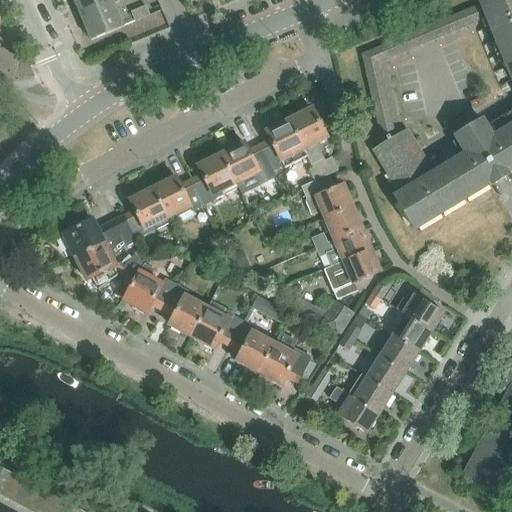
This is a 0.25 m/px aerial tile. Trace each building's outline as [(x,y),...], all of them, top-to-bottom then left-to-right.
[(73,0),(81,17),(114,3),(112,0),(73,0)] [(363,56),(382,145),(375,149),(402,194),(395,198),(414,229),(415,229),(415,230),(491,184),(492,186),(509,176),(508,174),(511,171),(511,0),(478,0),(477,1),(480,6),(363,56)] [(114,3),(81,17),(90,40),(124,26),(114,3)] [(131,12),(135,22),(150,16),(146,6),(131,12)] [(303,150),(312,169),(324,163),(314,144),(326,138),(312,110),(289,121),(303,150)] [(303,150),(289,121),(266,133),(270,141),(280,161),(303,150)] [(259,147),(272,172),(283,166),(280,161),(270,141),(259,147)] [(244,144),(221,156),(235,184),(258,173),(248,152),(244,144)] [(272,172),(259,147),(248,152),(258,173),(258,172),(260,177),(272,172)] [(235,184),(221,156),(198,167),(202,175),(212,196),(213,196),(235,184)] [(330,160),(324,163),(312,169),(309,171),(314,182),(336,171),(330,160)] [(191,181),(204,206),(215,200),(213,196),(212,196),(202,175),(191,181)] [(176,178),(153,190),(167,218),(190,207),(180,186),(176,178)] [(300,188),(306,202),(334,190),(328,179),(315,184),(314,182),(300,188)] [(204,206),(191,181),(180,186),(190,207),(193,212),(204,206)] [(343,186),(334,190),(306,202),(312,216),(321,212),(325,220),(352,208),(343,186)] [(167,218),(153,190),(130,201),(135,211),(144,230),(145,230),(167,218)] [(311,238),(316,249),(361,230),(352,208),(325,220),(329,230),(311,238)] [(124,217),(136,240),(147,234),(145,230),(144,230),(135,211),(124,217)] [(136,240),(124,217),(97,230),(104,244),(120,236),(125,246),(136,240)] [(64,235),(76,258),(104,244),(97,230),(92,220),(90,221),(89,219),(80,224),(81,226),(64,235)] [(332,267),(343,263),(370,251),(361,230),(316,249),(320,258),(327,255),(332,267)] [(104,244),(76,258),(87,281),(104,273),(116,266),(104,244)] [(353,285),(380,273),(370,251),(343,263),(332,267),(325,270),(329,279),(335,292),(342,289),(343,289),(353,285)] [(115,270),(132,286),(140,273),(144,265),(135,257),(124,268),(120,264),(116,266),(104,273),(105,275),(115,270)] [(148,313),(152,305),(163,285),(140,273),(132,286),(124,301),(148,313)] [(152,305),(163,311),(176,287),(165,281),(163,285),(152,305)] [(371,294),(381,300),(387,290),(378,284),(371,294)] [(176,287),(163,311),(174,317),(185,297),(187,292),(176,287)] [(365,304),(374,310),(381,300),(371,294),(365,304)] [(402,315),(405,317),(406,316),(432,332),(444,314),(415,295),(402,315)] [(169,325),(192,337),(207,309),(185,297),(174,317),(169,325)] [(298,300),(294,309),(305,315),(310,306),(298,300)] [(234,315),(211,302),(207,309),(192,337),(216,350),(220,342),(231,322),(230,321),(233,317),(234,315)] [(344,309),(335,303),(322,324),(331,329),(340,335),(353,315),(344,309)] [(405,317),(393,337),(419,353),(432,332),(406,316),(405,317)] [(230,347),(243,322),(233,317),(230,321),(231,322),(220,342),(230,347)] [(243,322),(230,347),(241,353),(252,333),(255,329),(243,322)] [(345,336),(354,342),(361,332),(351,326),(345,336)] [(237,361),(260,373),(274,345),(252,333),(241,353),(237,361)] [(295,343),(280,335),(274,345),(260,373),(282,386),(287,378),(298,357),(297,357),(299,353),(292,349),(295,343)] [(354,342),(345,336),(339,346),(348,352),(354,342)] [(393,337),(379,358),(406,374),(419,353),(393,337)] [(298,383),(311,359),(299,353),(297,357),(298,357),(287,378),(298,383)] [(379,358),(366,379),(392,395),(406,374),(379,358)] [(511,365),(498,393),(506,397),(465,474),(501,493),(511,472),(511,365)] [(319,377),(328,383),(334,373),(325,367),(319,377)] [(306,398),(315,403),(328,383),(319,377),(306,398)] [(366,379),(353,399),(379,416),(392,395),(366,379)] [(353,399),(350,397),(338,416),(367,435),(379,416),(353,399)] [(13,474),(2,468),(0,472),(0,494),(1,496),(13,474)] [(24,480),(13,474),(1,496),(12,501),(24,480)] [(34,486),(24,480),(12,501),(23,507),(34,486)] [(33,511),(45,491),(34,486),(23,507),(31,511),(33,511)] [(47,511),(56,497),(45,491),(33,511),(47,511)] [(61,511),(66,503),(56,497),(47,511),(61,511)] [(75,511),(77,509),(66,503),(61,511),(75,511)]
